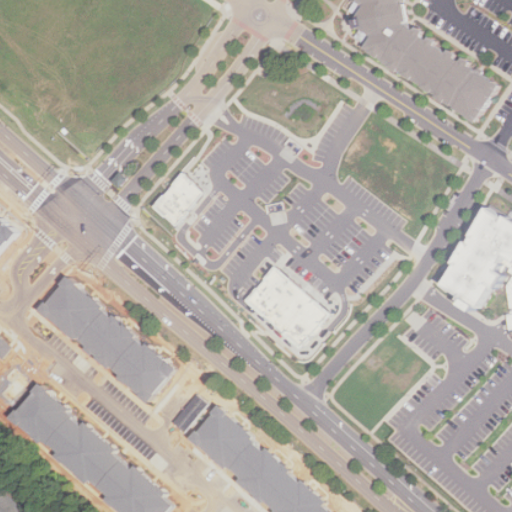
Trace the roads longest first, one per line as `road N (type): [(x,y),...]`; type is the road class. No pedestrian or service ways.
road 1 (secondary): [(86,240),(393,511)]
road 2 (residential): [(301,400),(413,280),(490,158)]
road 3 (residential): [(490,158),(244,0)]
road 4 (residential): [(105,223),(247,61),(285,0)]
road 5 (residential): [(259,0),(183,101),(83,203)]
road 6 (residential): [(83,203),(37,279),(105,223)]
road 7 (secondary): [(429,511),(301,400)]
road 8 (secondary): [(301,400),(194,305)]
road 9 (secondary): [(105,223),(0,130)]
road 10 (secondary): [(194,305),(105,223)]
